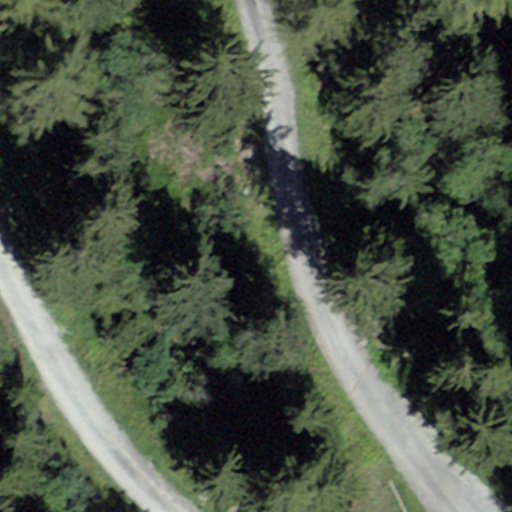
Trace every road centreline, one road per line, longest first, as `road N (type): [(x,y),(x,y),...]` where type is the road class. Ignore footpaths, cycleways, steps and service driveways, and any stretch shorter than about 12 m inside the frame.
road 1 (track): [(250,0),(317,295),(362,379),(472,511)]
road 2 (track): [(172,511),(102,437),(0,254)]
